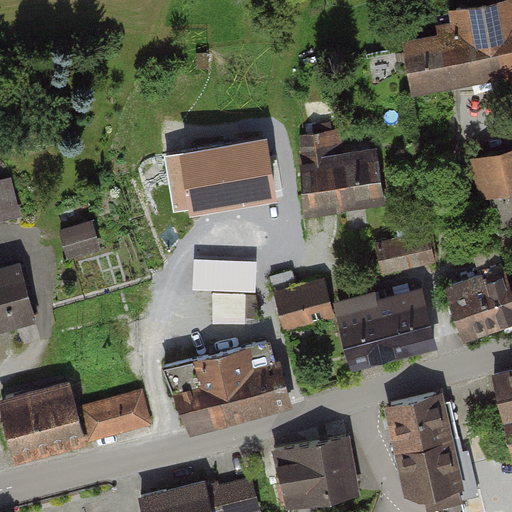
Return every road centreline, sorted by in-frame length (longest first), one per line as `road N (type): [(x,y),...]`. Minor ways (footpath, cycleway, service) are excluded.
road 1 (residential): [(358,397),(0,491)]
road 2 (residential): [(511,355),(358,397)]
road 3 (residential): [(358,397),(388,484),(419,511)]
